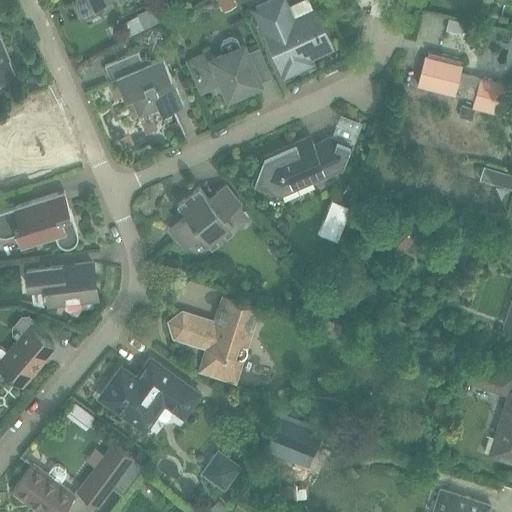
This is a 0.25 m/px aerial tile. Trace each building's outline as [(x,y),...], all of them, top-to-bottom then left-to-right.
[(76,0),(78,8),(82,17),(105,5),(104,2),(107,0),(76,0)] [(283,0),(271,0),(254,8),(276,57),(285,76),(304,67),(302,61),(331,47),(315,11),(309,0),(308,0),(288,9),(283,0)] [(135,15),(140,28),(159,20),(153,7),(135,15)] [(260,82),(258,79),(243,46),(240,47),(237,41),(230,39),(223,42),(221,48),(223,54),(214,59),(212,54),(192,63),(203,88),(222,79),(229,96),(244,89),(245,91),(247,91),(248,91),(249,91),(251,90),(251,87),(251,86),(260,82)] [(0,41),(0,83),(2,82),(4,79),(13,75),(7,60),(6,61),(2,51),(4,51),(0,41)] [(138,51),(123,58),(105,66),(111,81),(117,78),(125,98),(131,96),(139,116),(160,107),(162,113),(183,104),(163,57),(151,62),(150,60),(146,58),(141,60),(138,51)] [(460,74),(462,66),(460,66),(461,61),(462,61),(463,60),(428,51),(428,52),(429,53),(428,57),(425,57),(418,85),(455,95),(455,94),(474,99),(472,107),(511,117),(511,114),(511,86),(480,78),(479,79),(460,74)] [(22,119),(18,108),(0,118),(0,155),(1,155),(12,180),(15,178),(53,162),(45,143),(38,146),(27,120),(23,121),(22,119)] [(255,183),(273,191),(280,193),(315,178),(319,179),(328,175),(330,171),(343,166),(350,146),(330,139),(314,146),(306,143),(305,140),(264,158),(255,183)] [(241,204),(238,201),(226,185),(208,199),(199,187),(193,192),(192,200),(184,199),(178,204),(187,216),(170,230),(185,248),(202,235),(211,246),(233,229),(223,218),(241,204)] [(65,191),(57,193),(0,211),(0,235),(0,236),(2,236),(6,236),(16,234),(20,248),(55,237),(57,242),(59,244),(61,246),(63,247),(66,247),(68,247),(70,246),(70,244),(72,243),(73,241),(74,240),(75,238),(75,235),(75,234),(74,231),(77,230),(65,191)] [(28,287),(47,285),(49,304),(96,298),(92,262),(74,265),(74,267),(63,268),(63,266),(26,271),(28,287)] [(209,372),(226,377),(227,374),(237,374),(258,309),(223,298),(220,308),(216,310),(215,313),(217,317),(220,317),(218,323),(182,312),(170,321),(170,322),(174,337),(208,347),(202,363),(210,369),(209,372)] [(30,326),(7,353),(1,348),(0,347),(0,367),(22,386),(37,368),(36,367),(44,357),(46,358),(55,347),(30,326)] [(199,394),(167,370),(150,358),(131,386),(116,375),(100,397),(141,427),(147,426),(164,403),(183,416),(199,394)] [(470,382),(505,394),(510,379),(475,367),(470,382)] [(490,455),(505,460),(511,461),(511,394),(510,394),(490,455)] [(113,443),(77,491),(97,506),(112,487),(122,494),(143,465),(113,443)] [(218,451),(203,472),(224,488),(240,466),(218,451)] [(52,468),(47,475),(33,463),(12,490),(28,502),(29,501),(39,508),(38,510),(41,511),(60,511),(74,495),(60,484),(65,478),(66,474),(65,470),(59,466),(55,466),(52,468)] [(488,511),(491,505),(440,489),(432,511),(488,511)]
